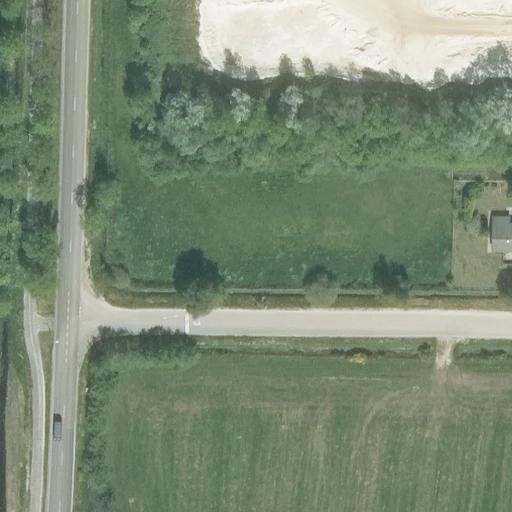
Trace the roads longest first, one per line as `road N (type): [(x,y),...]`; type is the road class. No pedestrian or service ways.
road 1 (unclassified): [(511,330),(61,325)]
road 2 (primary): [(61,325),(71,0)]
road 3 (primary): [(55,511),(61,325)]
